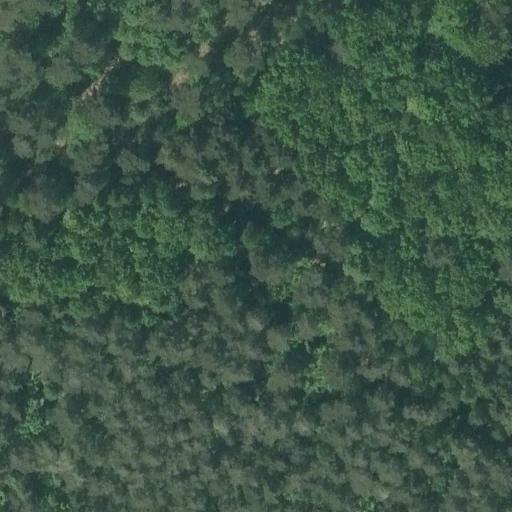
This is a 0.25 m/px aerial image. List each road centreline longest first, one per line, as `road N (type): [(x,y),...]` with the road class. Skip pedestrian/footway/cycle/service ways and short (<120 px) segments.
road 1 (unknown): [(511,438),(354,348),(387,287),(0,68)]
road 2 (track): [(266,511),(354,348)]
